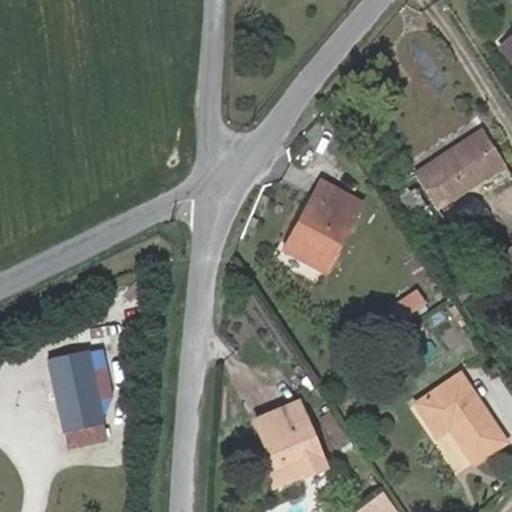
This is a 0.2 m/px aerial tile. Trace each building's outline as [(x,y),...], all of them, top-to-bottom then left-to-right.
[(511,46),(507,40),(499,47),(511,61),(511,46)] [(503,163),(482,131),(414,175),(435,208),(503,163)] [(323,272),(361,203),(320,181),(302,215),(306,217),(296,235),(292,232),(282,250),(323,272)] [(296,235),(306,217),(302,215),(292,232),(296,235)] [(511,247),(496,258),(511,280),(511,247)] [(397,314),(426,303),(420,288),(404,294),(407,302),(394,307),(397,314)] [(104,343),(47,356),(68,447),(110,438),(100,396),(116,392),(104,343)] [(376,382),(367,367),(352,376),(362,391),(376,382)] [(505,442),(459,374),(415,404),(436,437),(449,428),(472,464),(505,442)] [(325,467),(297,401),(253,420),(267,454),(273,468),(267,470),(273,486),(301,474),(302,476),(325,467)] [(273,468),(267,454),(261,457),(267,470),(273,468)] [(396,511),(381,489),(351,511),(396,511)]
